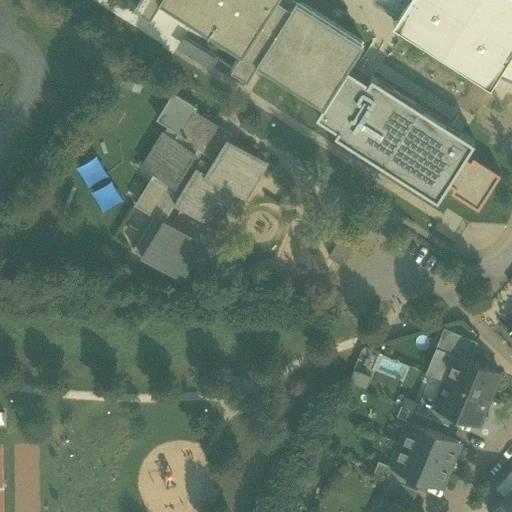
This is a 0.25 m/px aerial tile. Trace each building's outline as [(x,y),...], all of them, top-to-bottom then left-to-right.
[(138,0),(134,7),(150,17),(160,2),(241,53),(231,69),(247,79),(257,64),(323,106),(347,68),(363,42),(298,1),(298,0),(138,0)] [(511,0),(372,0),(397,17),(393,23),(489,85),(495,74),(511,81),(511,0)] [(176,49),(213,66),(218,54),(181,37),(176,49)] [(368,81),(347,68),(323,106),(316,115),(338,129),(335,134),(437,199),(448,182),(454,186),(451,192),(477,208),(499,174),(473,158),(470,161),(463,157),(473,141),(372,76),(368,81)] [(156,119),(178,132),(174,139),(163,132),(143,165),(153,172),(134,203),(154,215),(133,249),(182,280),(205,244),(164,218),(174,201),(210,224),(231,190),(240,196),(263,160),(226,137),(229,132),(195,111),(197,107),(173,92),(156,119)] [(455,353),(469,359),(477,341),(443,327),(436,347),(455,353)] [(444,379),(489,397),(500,372),(469,359),(455,353),(444,379)] [(489,397),(444,379),(436,398),(434,405),(453,413),(478,424),(489,397)] [(434,405),(436,398),(422,393),(415,410),(431,417),(448,424),(453,413),(434,405)] [(409,421),(426,428),(431,417),(415,410),(401,405),(397,415),(409,421)] [(400,443),(451,464),(459,442),(426,428),(409,421),(400,443)] [(407,472),(441,486),(451,464),(400,443),(391,466),(407,472)] [(391,478),(403,483),(407,472),(391,466),(378,461),(374,471),(391,478)] [(511,469),(495,487),(504,496),(511,487),(511,469)] [(383,497),(410,507),(417,489),(403,483),(391,478),(383,497)] [(511,511),(511,487),(504,496),(488,511),(511,511)] [(377,511),(420,511),(410,507),(383,497),(377,511)]
